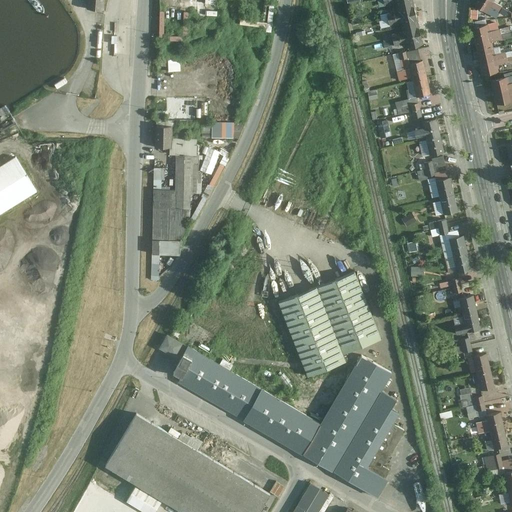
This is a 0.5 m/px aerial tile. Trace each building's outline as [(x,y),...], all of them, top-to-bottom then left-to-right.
[(103,12),(103,0),(86,0),(86,11),(103,12)] [(422,44),(411,0),(382,0),(384,5),(394,3),(396,12),(385,14),(388,26),(400,24),(402,32),(391,35),(393,47),(405,45),(406,48),(422,44)] [(473,0),(471,4),(485,13),(489,7),(499,12),(502,7),(492,2),(493,0),(501,0),(505,2),(506,0),(473,0)] [(488,25),(470,29),(481,77),(498,73),(497,66),(507,63),(505,54),(494,56),(491,42),(502,39),(499,30),(489,32),(488,25)] [(405,52),(399,54),(400,60),(407,59),(405,52)] [(179,58),(167,59),(167,71),(180,71),(179,58)] [(408,64),(412,81),(426,78),(422,61),(408,64)] [(67,84),(64,78),(54,84),(57,90),(67,84)] [(426,78),(412,81),(415,98),(429,95),(426,78)] [(507,78),(490,82),(495,105),(511,101),(511,83),(508,84),(507,78)] [(421,117),(416,98),(395,104),(398,115),(411,112),(412,119),(421,117)] [(156,111),(151,285),(161,285),(161,256),(180,256),(184,212),(191,211),(192,197),(197,197),(202,112),(156,111)] [(380,138),(391,135),(387,119),(376,121),(380,138)] [(444,154),(436,119),(421,123),(423,130),(412,132),(414,141),(424,138),(429,157),(444,154)] [(234,121),(213,121),(213,137),(233,137),(234,121)] [(215,174),(221,150),(205,146),(203,153),(206,154),(202,171),(215,174)] [(17,155),(0,165),(0,215),(39,191),(17,155)] [(431,162),(424,164),(427,178),(434,176),(431,162)] [(444,167),(433,169),(434,175),(446,172),(444,167)] [(450,180),(435,183),(439,199),(453,197),(450,180)] [(333,202),(345,206),(347,200),(350,201),(352,193),(349,192),(349,190),(342,188),(343,187),(335,185),(334,189),(328,187),(327,192),(335,195),(333,202)] [(453,197),(439,199),(442,215),(456,212),(453,197)] [(406,225),(417,221),(414,213),(403,217),(406,225)] [(449,234),(446,220),(429,224),(432,237),(449,234)] [(251,236),(256,260),(279,254),(273,231),(251,236)] [(451,240),(455,256),(469,252),(465,237),(451,240)] [(408,251),(417,249),(415,241),(406,243),(408,251)] [(469,252),(455,256),(459,271),(473,268),(469,252)] [(348,258),(340,261),(344,272),(352,268),(348,258)] [(421,275),(421,266),(412,267),(412,276),(421,275)] [(358,271),(278,301),(310,378),(349,361),(345,352),(384,337),(358,271)] [(464,291),(460,277),(452,280),(455,293),(464,291)] [(475,295),(460,298),(464,315),(478,311),(475,295)] [(482,327),(478,311),(464,315),(466,323),(456,325),(458,334),(482,327)] [(171,378),(378,498),(390,479),(369,467),(401,414),(394,410),(401,400),(385,390),(395,373),(364,356),(324,421),(170,334),(159,351),(180,363),(171,378)] [(473,351),(470,337),(461,339),(464,352),(473,351)] [(474,356),(478,373),(492,370),(489,353),(474,356)] [(492,370),(478,373),(481,390),(496,387),(492,370)] [(487,409),(484,395),(475,397),(478,411),(487,409)] [(479,434),(492,431),(505,428),(501,411),(488,414),(489,420),(477,423),(479,434)] [(269,493),(138,416),(108,466),(140,485),(129,502),(145,511),(158,511),(164,503),(179,511),(262,511),(272,496),(281,501),(289,488),(276,481),(269,493)] [(505,428),(492,431),(496,448),(510,445),(505,428)] [(501,453),(485,457),(488,471),(504,467),(501,453)] [(312,484),(294,511),(321,511),(333,494),(312,484)]
